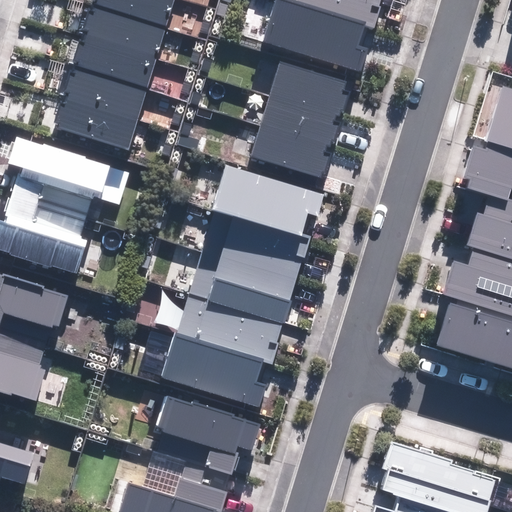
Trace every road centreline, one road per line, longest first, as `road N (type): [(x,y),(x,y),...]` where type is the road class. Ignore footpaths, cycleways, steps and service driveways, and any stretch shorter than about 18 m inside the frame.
road 1 (residential): [(448,36),(349,365)]
road 2 (residential): [(349,365),(511,412)]
road 3 (residential): [(349,365),(305,511)]
